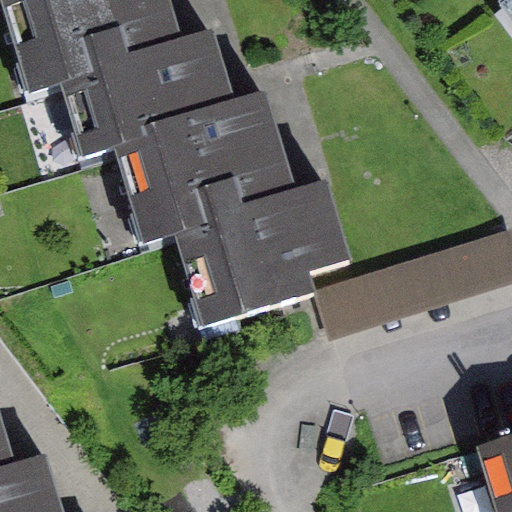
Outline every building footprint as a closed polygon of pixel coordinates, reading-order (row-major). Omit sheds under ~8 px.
[(0,0),(22,70),(53,61),(78,139),(109,130),(113,145),(233,108),(211,38),(180,47),(165,0),(0,0)] [(233,108),(113,145),(136,220),(168,211),(196,304),(228,295),(236,320),(313,297),(307,277),(348,264),(325,189),(294,199),(264,99),(233,108)] [(511,246),(509,236),(317,294),(328,332),(511,277),(511,246)] [(0,473),(13,469),(0,427),(0,473)] [(511,511),(511,441),(479,452),(497,511),(511,511)] [(60,511),(44,460),(13,469),(0,473),(0,511),(60,511)]
